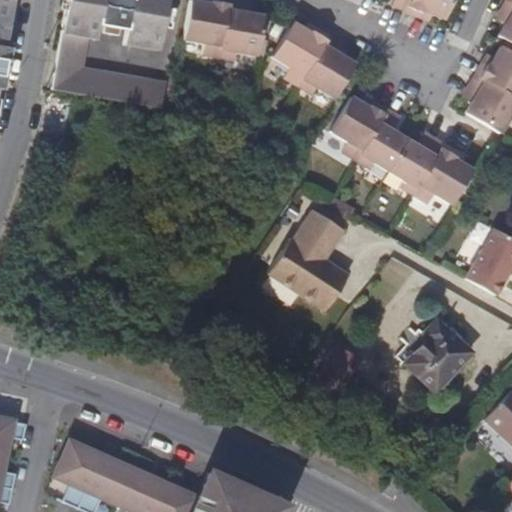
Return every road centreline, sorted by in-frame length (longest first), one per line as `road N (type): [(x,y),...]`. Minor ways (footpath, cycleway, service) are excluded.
road 1 (residential): [(54,380),(164,421),(353,511)]
road 2 (residential): [(311,0),(439,59),(460,42),(479,0)]
road 3 (residential): [(0,200),(33,89),(47,0)]
road 4 (unknown): [(348,216),(448,270),(511,318)]
road 5 (residential): [(54,380),(23,511)]
